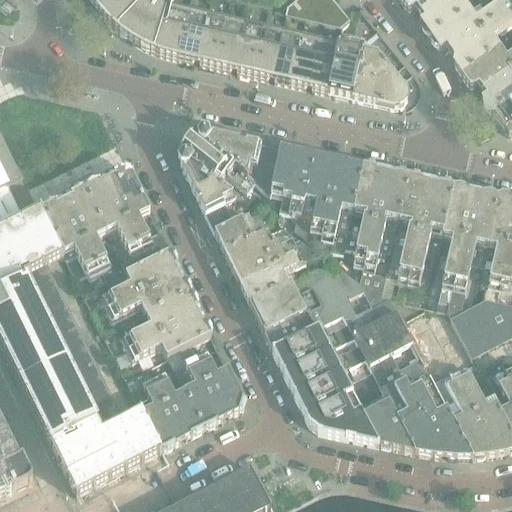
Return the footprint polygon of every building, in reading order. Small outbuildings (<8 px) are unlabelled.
[(116,0),(86,0),(85,1),(97,16),(116,0)] [(149,0),(116,0),(97,16),(103,23),(108,28),(113,33),(119,38),(124,42),(128,39),(129,39),(149,0)] [(189,15),(182,14),(171,11),(173,5),(173,0),(149,0),(129,39),(144,48),(142,53),(152,57),(158,60),(165,62),(171,64),(178,65),(189,15)] [(332,4),(328,0),(299,0),(286,10),(297,12),(301,9),(310,21),(332,4)] [(461,5),(468,0),(403,0),(399,3),(406,14),(410,15),(415,12),(425,25),(420,28),(430,43),(468,15),(461,5)] [(499,54),(492,44),(511,29),(511,9),(507,3),(475,25),(468,15),(430,43),(439,56),(446,51),(455,65),(454,66),(453,70),(461,81),(499,54)] [(310,21),(305,25),(324,29),(342,16),(332,4),(310,21)] [(286,10),(284,20),(286,21),(305,25),(310,21),(301,9),(297,12),(286,10)] [(208,20),(189,15),(178,65),(196,69),(208,20)] [(342,16),(324,29),(340,33),(341,32),(349,25),(342,16)] [(227,24),(208,20),(196,69),(215,74),(227,24)] [(245,28),(227,24),(215,74),(234,78),(245,28)] [(264,33),(245,28),(234,78),(253,82),(264,33)] [(283,37),(264,33),(253,82),(271,87),(283,37)] [(301,41),(283,37),(271,87),(290,91),(301,41)] [(320,46),(301,41),(290,91),(309,95),(320,46)] [(327,99),(338,50),(320,46),(309,95),(327,99)] [(352,105),(362,58),(363,53),(349,49),(348,52),(338,50),(327,99),(352,105)] [(511,59),(506,63),(499,54),(461,81),(469,92),(473,92),(478,89),(488,102),(482,106),(492,121),(511,106),(511,59)] [(404,95),(376,61),(362,58),(352,105),(392,114),(396,115),(400,113),(404,111),(406,107),(407,103),(406,99),(404,95)] [(511,141),(511,106),(492,121),(508,141),(511,141)] [(344,256),(344,254),(361,173),(206,138),(202,137),(197,142),(250,183),(264,186),(262,191),(271,194),(269,203),(281,206),(278,219),(300,223),(299,227),(311,230),(309,239),(320,242),(320,247),(331,250),(330,257),(333,258),(331,265),(340,267),(341,260),(343,260),(344,256)] [(250,183),(197,142),(193,139),(178,158),(182,161),(219,189),(225,182),(247,199),(255,188),(250,183)] [(236,202),(219,189),(182,161),(180,165),(179,169),(180,172),(214,241),(239,229),(238,227),(229,209),(224,211),(223,209),(236,202)] [(390,259),(397,230),(408,184),(361,173),(344,254),(355,256),(352,270),(363,273),(359,290),(362,296),(381,301),(384,286),(385,282),(374,279),(377,262),(383,264),(385,258),(390,259)] [(0,348),(76,502),(108,485),(111,483),(118,480),(161,458),(141,417),(140,418),(136,419),(123,426),(111,404),(97,376),(85,351),(81,342),(70,321),(46,271),(63,262),(40,216),(22,225),(6,192),(8,191),(0,175),(0,348)] [(148,243),(138,223),(149,217),(131,180),(120,177),(84,194),(106,238),(116,234),(131,263),(120,269),(126,280),(169,259),(159,237),(148,243)] [(421,281),(430,238),(441,241),(443,241),(453,194),(408,184),(397,230),(409,232),(396,289),(384,286),(381,301),(387,302),(388,304),(394,306),(403,308),(407,292),(417,294),(418,290),(420,281),(421,281)] [(112,274),(96,242),(106,238),(84,194),(40,216),(63,262),(76,256),(90,285),(112,274)] [(481,273),(497,204),(453,194),(443,241),(452,243),(437,307),(441,308),(439,315),(446,317),(449,321),(450,324),(459,320),(471,270),(481,273)] [(511,207),(497,204),(481,273),(484,273),(486,266),(493,267),(487,294),(510,299),(511,290),(511,207)] [(224,260),(263,240),(259,232),(258,232),(248,222),(238,227),(239,229),(214,241),(224,260)] [(305,270),(300,259),(292,262),(284,245),(274,251),(268,238),(263,240),(224,260),(249,311),(288,291),(287,289),(283,281),(305,270)] [(190,300),(181,283),(169,259),(126,280),(125,281),(130,291),(111,302),(100,307),(110,327),(123,321),(141,312),(146,322),(190,300)] [(356,320),(348,305),(363,298),(362,296),(359,290),(359,289),(345,278),(331,269),(321,274),(321,273),(287,289),(288,291),(249,311),(271,356),(342,321),(344,326),(354,321),(356,320)] [(454,465),(472,465),(474,465),(453,424),(404,335),(408,332),(394,306),(388,304),(363,298),(370,312),(356,320),(354,321),(344,326),(372,379),(378,391),(383,400),(414,459),(433,463),(454,465)] [(166,364),(211,342),(190,300),(146,322),(151,332),(120,347),(131,369),(161,353),(166,364)] [(511,311),(501,309),(484,305),(459,320),(450,324),(470,364),(471,365),(511,343),(511,311)] [(372,379),(344,326),(342,321),(271,356),(309,432),(309,431),(317,438),(378,452),(347,391),(372,379)] [(481,405),(465,373),(463,374),(456,377),(454,373),(470,364),(450,324),(433,333),(427,322),(408,332),(404,335),(453,424),(474,465),(486,463),(506,460),(511,457),(511,441),(499,417),(491,401),(481,405)] [(243,406),(227,376),(217,381),(210,368),(206,357),(182,369),(189,380),(178,385),(203,436),(239,417),(243,406)] [(499,417),(511,441),(511,370),(506,373),(492,381),(509,413),(499,417)] [(203,436),(178,385),(169,391),(163,379),(140,390),(145,400),(135,406),(141,417),(161,458),(203,436)] [(375,393),(378,391),(372,379),(347,391),(378,452),(414,459),(383,400),(378,402),(378,399),(375,393)] [(0,502),(31,487),(32,483),(22,464),(19,465),(0,427),(0,502)] [(270,511),(251,474),(250,475),(250,476),(181,511),(270,511)]
